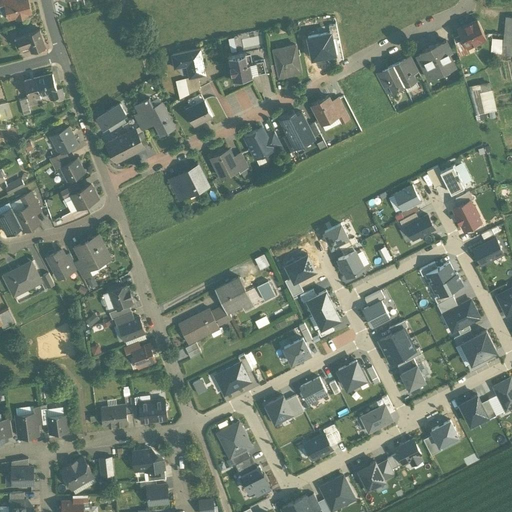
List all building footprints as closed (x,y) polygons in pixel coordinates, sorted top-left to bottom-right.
[(15,0),(5,3),(6,6),(9,16),(18,13),(18,15),(21,17),(23,17),(26,14),(31,12),(28,0),(15,0)] [(477,21),(459,30),(462,36),(468,48),(486,39),(477,21)] [(329,24),(331,31),(334,30),(335,38),(340,37),(338,22),(329,24)] [(40,28),(26,34),(28,39),(32,49),(46,44),(40,28)] [(309,35),(314,58),(339,53),(335,38),(334,30),(331,31),(309,35)] [(26,34),(18,37),(20,42),(28,39),(26,34)] [(462,36),(454,40),(459,57),(466,55),(464,50),(468,48),(462,36)] [(28,39),(20,42),(23,52),(32,49),(28,39)] [(441,43),(423,52),(423,53),(418,56),(429,79),(455,67),(449,53),(451,52),(447,42),(442,44),(441,43)] [(295,45),(279,48),(281,55),(276,56),(277,64),(280,75),(280,77),(301,72),(295,45)] [(201,49),(172,55),(174,65),(187,63),(190,78),(198,76),(206,75),(201,49)] [(246,53),(229,56),(233,80),(234,80),(234,82),(243,81),(242,78),(253,76),(251,63),(248,63),(246,53)] [(419,71),(412,58),(406,61),(413,74),(419,71)] [(265,60),(251,63),(253,76),(267,73),(265,60)] [(405,60),(394,66),(404,87),(416,81),(413,74),(406,61),(405,60)] [(277,64),(271,65),(274,77),(280,75),(277,64)] [(394,66),(382,72),(389,86),(393,92),(404,87),(394,66)] [(382,72),(376,75),(383,89),(389,86),(382,72)] [(52,73),(36,78),(40,94),(49,92),(56,90),(56,89),(52,73)] [(190,78),(186,79),(189,95),(202,89),(198,76),(190,78)] [(36,78),(24,81),(28,98),(40,94),(36,78)] [(189,95),(186,79),(177,81),(180,99),(189,95)] [(475,116),(496,111),(489,82),(468,87),(475,116)] [(62,88),(56,89),(56,90),(58,98),(59,102),(66,100),(62,88)] [(56,90),(49,92),(51,100),(58,98),(56,90)] [(201,95),(188,102),(191,108),(204,101),(201,95)] [(328,97),(312,105),(321,124),(329,120),(337,116),(338,115),(331,102),(328,97)] [(26,98),(19,100),(22,110),(29,108),(26,98)] [(154,106),(149,98),(147,99),(147,98),(145,99),(146,100),(136,105),(140,113),(146,124),(154,120),(161,135),(175,128),(162,102),(154,106)] [(348,119),(338,99),(331,102),(338,115),(337,116),(340,123),(348,119)] [(191,108),(186,110),(195,126),(213,117),(205,101),(204,101),(191,108)] [(7,102),(0,104),(0,118),(11,116),(7,102)] [(97,117),(103,128),(107,125),(123,116),(127,113),(120,103),(97,117)] [(293,112),(280,119),(289,135),(295,147),(314,137),(314,136),(308,125),(302,112),(295,116),(293,112)] [(146,124),(140,113),(135,116),(140,127),(146,124)] [(126,122),(123,116),(107,125),(110,131),(126,122)] [(337,116),(329,120),(332,127),(340,123),(337,116)] [(320,133),(314,122),(308,125),(314,136),(320,133)] [(69,127),(62,130),(61,128),(56,130),(57,133),(51,136),(60,153),(64,151),(78,144),(69,127)] [(262,128),(245,136),(256,158),(264,154),(265,155),(268,156),(271,155),(272,152),(271,150),(274,149),(266,135),(262,128)] [(135,129),(109,143),(118,162),(145,148),(144,146),(138,135),(135,129)] [(274,131),(266,135),(274,149),(282,145),(279,140),(274,131)] [(149,144),(143,133),(138,135),(144,146),(149,144)] [(289,135),(279,140),(282,145),(285,152),(295,147),(289,135)] [(230,149),(212,158),(222,178),(239,170),(240,169),(234,158),(230,149)] [(60,153),(51,158),(53,163),(67,156),(64,151),(60,153)] [(250,168),(242,153),(234,158),(240,169),(239,170),(241,173),(250,168)] [(67,156),(53,163),(56,169),(61,166),(70,161),(67,156)] [(70,161),(61,166),(68,180),(84,172),(77,158),(70,161)] [(440,171),(446,181),(452,193),(465,186),(454,164),(440,171)] [(198,165),(178,175),(179,177),(187,192),(195,187),(195,188),(197,187),(199,191),(208,186),(198,165)] [(427,171),(435,187),(446,181),(440,171),(438,166),(427,171)] [(9,193),(25,185),(22,177),(5,185),(9,193)] [(179,177),(172,181),(179,195),(187,192),(179,177)] [(77,183),(61,191),(65,199),(72,195),(71,195),(80,190),(77,183)] [(80,190),(71,195),(72,195),(79,209),(98,199),(91,185),(80,190)] [(402,209),(420,200),(413,186),(395,195),(402,209)] [(501,190),(503,198),(511,195),(511,191),(511,188),(501,190)] [(469,191),(455,199),(458,205),(471,198),(472,198),(469,191)] [(32,192),(22,197),(27,206),(30,204),(34,212),(41,209),(32,192)] [(72,195),(65,199),(72,212),(71,212),(72,212),(79,209),(72,195)] [(482,221),(471,198),(458,205),(452,208),(464,231),(482,221)] [(27,206),(15,212),(22,226),(24,230),(39,222),(34,212),(30,204),(27,206)] [(0,218),(8,234),(22,226),(15,212),(12,206),(0,212),(0,218)] [(416,206),(401,214),(403,219),(416,213),(419,211),(416,206)] [(418,218),(416,213),(403,219),(400,221),(403,226),(405,225),(418,218)] [(418,218),(405,225),(413,240),(436,228),(428,213),(418,218)] [(341,224),(324,232),(332,246),(348,238),(341,224)] [(481,234),(484,239),(500,231),(497,226),(481,234)] [(99,234),(89,239),(87,239),(85,240),(84,242),(74,247),(81,259),(86,269),(103,259),(110,256),(99,234)] [(355,237),(339,245),(341,250),(352,245),(357,242),(355,237)] [(496,238),(473,250),(480,264),(503,253),(496,238)] [(344,256),(355,250),(352,245),(341,250),(344,256)] [(386,246),(379,250),(385,263),(393,259),(386,246)] [(61,249),(47,257),(56,273),(61,270),(63,275),(73,270),(65,256),(61,249)] [(338,259),(347,277),(364,268),(355,250),(344,256),(338,259)] [(75,262),(70,253),(65,256),(73,270),(78,268),(75,262)] [(255,259),(261,270),(270,266),(264,254),(255,259)] [(293,258),(286,262),(287,264),(286,265),(292,277),(294,281),(298,279),(315,270),(307,254),(295,260),(293,258)] [(88,267),(86,269),(81,259),(75,262),(78,268),(83,279),(92,275),(88,267)] [(103,259),(88,267),(92,275),(97,272),(96,270),(106,265),(103,259)] [(32,262),(14,272),(13,270),(4,275),(13,293),(27,286),(28,288),(42,281),(40,277),(32,262)] [(426,273),(437,267),(435,262),(420,269),(423,275),(426,273)] [(426,273),(432,285),(455,273),(449,262),(437,267),(426,273)] [(49,272),(40,277),(42,281),(45,288),(55,284),(49,272)] [(432,285),(438,296),(451,290),(462,284),(456,272),(455,273),(432,285)] [(91,275),(88,278),(94,287),(98,284),(91,275)] [(239,277),(218,288),(226,305),(229,311),(230,311),(243,305),(243,306),(246,305),(248,309),(253,307),(239,277)] [(294,281),(292,277),(285,280),(293,296),(304,291),(298,279),(294,281)] [(275,296),(268,282),(258,287),(265,301),(275,296)] [(126,285),(109,291),(115,309),(116,310),(129,305),(133,303),(131,298),(132,297),(130,290),(128,291),(126,285)] [(511,312),(511,287),(497,295),(507,315),(511,312)] [(307,300),(316,296),(313,289),(300,296),(303,302),(307,300)] [(307,300),(314,314),(334,304),(326,290),(316,296),(307,300)] [(454,295),(451,290),(438,296),(435,297),(438,303),(453,296),(454,295)] [(365,298),(369,306),(381,300),(385,298),(381,291),(365,298)] [(453,296),(438,303),(437,304),(443,316),(447,314),(446,312),(458,306),(453,296)] [(446,312),(447,314),(455,330),(457,329),(468,323),(480,317),(471,299),(458,306),(446,312)] [(372,326),(390,317),(381,300),(369,306),(363,309),(372,326)] [(314,314),(321,328),(330,324),(341,319),(334,304),(314,314)] [(129,305),(116,310),(115,309),(109,311),(112,319),(114,318),(132,311),(129,305)] [(210,309),(179,324),(189,343),(220,328),(218,324),(232,317),(230,311),(229,311),(226,305),(212,312),(210,309)] [(8,307),(0,311),(0,320),(1,322),(0,321),(0,322),(4,330),(16,323),(8,307)] [(132,311),(114,318),(117,325),(119,324),(119,323),(134,318),(132,311)] [(134,318),(119,323),(119,324),(125,339),(145,332),(139,316),(134,318)] [(267,316),(256,321),(260,327),(270,322),(267,316)] [(405,320),(389,329),(392,334),(404,328),(408,326),(405,320)] [(312,339),(304,323),(299,326),(307,342),(312,339)] [(471,328),(468,323),(457,329),(460,334),(470,329),(471,328)] [(334,330),(330,324),(321,328),(318,330),(321,336),(334,330)] [(385,351),(410,339),(404,328),(392,334),(379,340),(385,351)] [(470,329),(460,334),(454,337),(458,345),(461,343),(461,342),(474,336),(470,329)] [(461,342),(461,343),(466,353),(491,340),(486,330),(474,336),(461,342)] [(292,363),(311,353),(303,338),(284,347),(292,363)] [(403,356),(415,350),(410,339),(385,351),(390,362),(403,356)] [(491,340),(466,353),(471,363),(472,363),(484,357),(497,351),(491,340)] [(139,341),(124,346),(126,352),(133,350),(141,347),(139,341)] [(197,342),(186,348),(191,358),(202,353),(197,342)] [(141,347),(133,350),(135,355),(131,356),(133,362),(137,360),(139,366),(155,360),(149,344),(141,347)] [(413,358),(422,354),(419,348),(415,350),(403,356),(406,362),(413,358)] [(252,370),(244,354),(238,357),(241,362),(246,373),(252,370)] [(472,363),(471,363),(468,365),(471,371),(487,363),(484,357),(472,363)] [(402,373),(417,365),(413,358),(406,362),(398,366),(402,373)] [(365,378),(356,361),(338,370),(347,388),(365,378)] [(251,381),(246,373),(241,362),(215,375),(224,394),(251,381)] [(425,381),(417,365),(402,373),(410,388),(425,381)] [(380,382),(372,366),(367,369),(375,385),(380,382)] [(327,391),(319,376),(300,386),(308,401),(327,391)] [(511,380),(510,377),(494,386),(498,394),(506,410),(511,406),(511,380)] [(193,382),(199,394),(206,390),(200,379),(193,382)] [(340,391),(335,381),(329,383),(335,394),(340,391)] [(470,425),(488,416),(481,402),(477,393),(458,403),(470,425)] [(304,410),(296,394),(286,400),(292,412),(291,413),(293,416),(304,410)] [(390,412),(395,410),(387,394),(382,397),(384,404),(385,403),(390,412)] [(488,398),(496,414),(506,410),(498,394),(488,398)] [(283,417),(291,413),(292,412),(286,400),(283,395),(266,404),(271,413),(269,413),(274,424),(284,419),(283,417)] [(140,396),(130,398),(132,414),(133,416),(141,415),(140,402),(140,401),(140,396)] [(489,418),(496,414),(488,398),(481,402),(488,416),(489,418)] [(140,401),(140,402),(141,415),(142,421),(167,419),(166,410),(167,410),(169,407),(168,404),(166,403),(165,403),(164,399),(140,401)] [(385,403),(384,404),(360,416),(369,434),(394,421),(390,412),(385,403)] [(125,405),(101,408),(104,426),(128,423),(125,405)] [(40,406),(34,407),(34,413),(35,413),(37,424),(43,424),(41,409),(40,406)] [(34,413),(17,415),(19,437),(38,435),(37,424),(35,413),(34,413)] [(66,415),(48,417),(49,423),(50,433),(68,431),(66,415)] [(10,419),(3,420),(6,436),(13,435),(10,419)] [(458,436),(450,420),(432,429),(440,445),(458,436)] [(218,432),(231,457),(247,450),(252,447),(240,422),(218,432)] [(325,433),(331,446),(342,440),(334,424),(323,430),(325,433)] [(304,444),(312,459),(333,448),(331,446),(325,433),(304,444)] [(442,450),(440,445),(434,434),(424,439),(432,455),(442,450)] [(414,438),(395,448),(398,452),(403,463),(411,460),(412,463),(423,458),(414,438)] [(151,449),(133,451),(135,471),(147,469),(165,467),(164,459),(151,449)] [(230,458),(234,465),(236,464),(251,457),(247,450),(231,457),(230,458)] [(393,469),(403,463),(398,452),(387,458),(393,469)] [(112,457),(99,459),(101,476),(114,474),(112,457)] [(256,467),(251,457),(236,464),(241,474),(256,467)] [(28,458),(12,461),(12,467),(29,467),(28,458)] [(83,458),(76,462),(76,461),(68,466),(61,470),(64,476),(63,479),(65,482),(68,483),(68,482),(72,489),(94,476),(83,458)] [(393,469),(387,458),(377,463),(386,479),(395,474),(393,469)] [(386,479),(377,463),(375,460),(357,469),(368,489),(386,480),(386,479)] [(259,465),(256,467),(241,474),(245,482),(244,482),(249,493),(255,490),(257,495),(271,488),(268,483),(270,482),(264,471),(262,472),(259,465)] [(29,467),(12,467),(13,484),(33,483),(33,467),(29,467)] [(165,467),(147,469),(148,480),(156,479),(166,478),(165,467)] [(319,486),(325,497),(332,511),(356,498),(344,474),(319,486)] [(148,480),(140,481),(141,488),(147,487),(147,486),(157,485),(156,479),(148,480)] [(157,485),(147,486),(147,487),(149,504),(169,502),(167,484),(157,485)] [(24,493),(10,493),(10,507),(24,506),(24,493)] [(314,511),(316,511),(322,509),(318,501),(314,493),(307,496),(314,511)] [(314,511),(307,496),(306,495),(282,508),(284,511),(314,511)] [(325,497),(318,501),(322,509),(323,511),(332,511),(325,497)] [(213,511),(212,500),(199,501),(200,511),(213,511)] [(73,502),(62,502),(62,511),(83,511),(83,502),(83,501),(73,502)]
